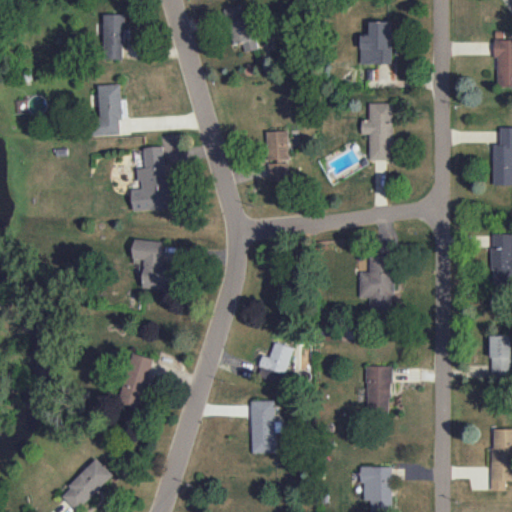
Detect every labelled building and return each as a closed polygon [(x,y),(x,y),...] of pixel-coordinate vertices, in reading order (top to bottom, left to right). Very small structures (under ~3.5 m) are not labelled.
[(104,13),(104,59),(124,59),(124,13),(104,13)] [(233,45),(243,43),(244,51),(256,49),(249,17),(229,21),(233,45)] [(361,63),(392,63),(392,21),(370,21),(370,34),(361,34),(361,63)] [(496,85),(511,85),(511,38),(497,39),(496,85)] [(121,84),(123,120),(120,120),(121,134),(85,137),(85,127),(102,125),(99,85),(121,84)] [(392,160),(393,103),(370,102),(370,119),(362,119),(362,134),(370,134),(370,159),(392,160)] [(493,144),(494,184),(511,184),(511,126),(500,127),(501,143),(493,144)] [(289,158),(288,130),(267,131),(268,159),(289,158)] [(162,147),(144,149),(147,167),(137,168),(138,181),(141,180),(142,187),(131,188),(134,211),(168,207),(162,147)] [(269,181),(288,180),(288,162),(269,163),(269,181)] [(492,284),(511,284),(511,233),(493,233),(492,284)] [(135,238),(133,258),(144,259),(141,288),(174,291),(176,259),(162,258),(164,240),(135,238)] [(370,272),(360,272),(360,297),(370,297),(370,313),(391,313),(391,294),(394,294),(394,255),(370,255),(370,272)] [(511,335),(492,335),(491,376),(511,376),(511,364),(511,335)] [(263,354),(258,376),(284,382),(293,346),(275,341),(271,356),(263,354)] [(133,351),(156,358),(140,409),(118,402),(133,351)] [(392,366),(368,365),(368,412),(391,412),(392,366)] [(277,452),(276,399),(252,400),(253,453),(277,452)] [(511,428),(493,428),(491,489),(506,490),(506,481),(511,480),(511,428)] [(97,456),(69,485),(72,487),(63,496),(79,511),(115,474),(97,456)] [(363,499),(371,499),(371,511),(393,511),(392,466),(362,466),(363,499)]
